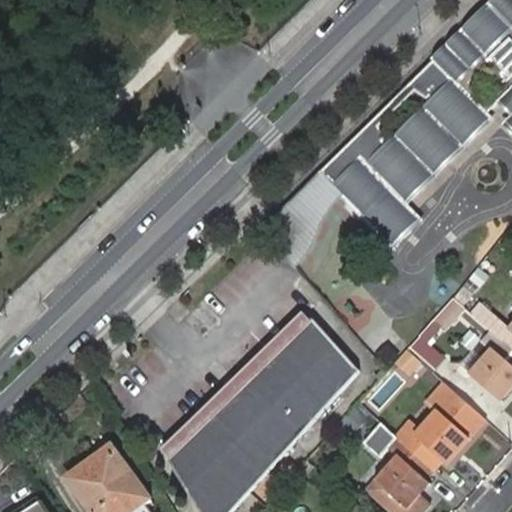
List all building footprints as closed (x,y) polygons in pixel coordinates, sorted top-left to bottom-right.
[(385,141),(389,138),(381,127),(376,119),(321,172),(340,193),(392,247),(421,219),(406,203),(491,119),(488,115),(502,102),(511,111),(511,119),(509,123),(511,125),(511,51),(509,49),(511,46),(511,0),(499,0),(410,86),(417,92),(428,100),(431,97),(437,103),(391,147),(385,141)] [(410,86),(376,119),(381,127),(417,92),(410,86)] [(317,177),(278,214),(298,233),(280,250),(300,273),(309,245),(315,228),(325,212),(336,197),(340,193),(321,172),(317,177)] [(278,214),(264,228),(277,242),(292,228),(278,214)] [(169,308),(174,312),(182,304),(178,299),(169,308)] [(433,344),(465,311),(454,301),(410,347),(436,371),(448,358),(433,344)] [(170,458),(313,322),(306,314),(163,451),(170,458)] [(200,511),(234,511),(361,372),(315,320),(313,322),(170,458),(169,460),(200,511)] [(511,347),(504,340),(495,349),(473,375),(501,400),(511,388),(511,347)] [(473,375),(495,349),(492,347),(470,372),(473,375)] [(364,400),(380,414),(425,365),(410,350),(364,400)] [(412,423),(399,437),(433,468),(443,459),(444,460),(453,449),(456,451),(469,437),(485,420),(447,385),(429,403),(433,407),(440,413),(422,433),(415,427),(412,423)] [(511,392),(511,388),(501,400),(504,402),(511,392)] [(433,407),(415,427),(422,433),(440,413),(433,407)] [(398,454),(401,457),(379,482),(407,507),(413,511),(424,511),(432,504),(422,495),(417,491),(427,480),(425,478),(433,468),(399,437),(390,447),(398,454)] [(453,449),(444,460),(449,464),(472,439),(469,437),(456,451),(453,449)] [(69,475),(95,511),(154,511),(145,500),(148,498),(110,445),(69,475)] [(379,482),(401,457),(398,454),(376,480),(379,482)] [(432,484),(427,480),(417,491),(422,495),(432,484)]
